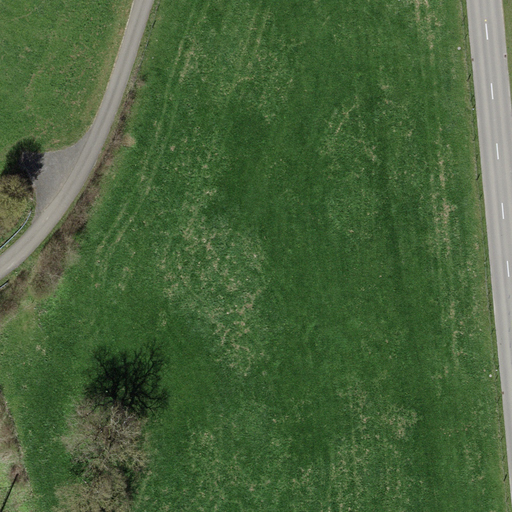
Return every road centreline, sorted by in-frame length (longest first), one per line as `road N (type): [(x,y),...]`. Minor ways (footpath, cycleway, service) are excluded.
road 1 (unclassified): [(143,0),(105,118),(74,183),(0,267)]
road 2 (secondary): [(484,0),(511,298)]
